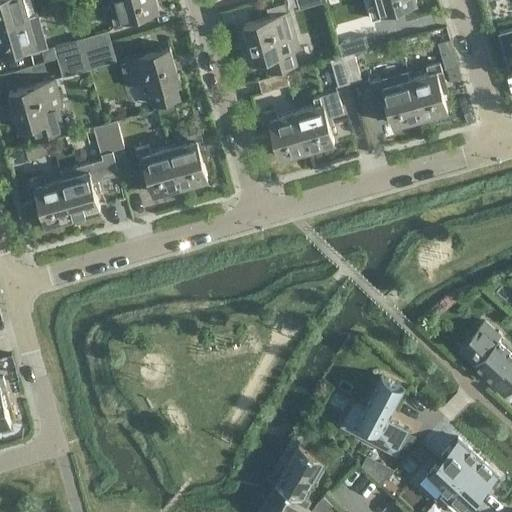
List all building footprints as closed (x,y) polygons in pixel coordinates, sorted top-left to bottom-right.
[(0,0),(0,23),(30,15),(25,0),(0,0)] [(158,0),(116,0),(120,10),(112,12),(116,25),(124,23),(123,18),(161,7),(158,0)] [(417,0),(376,0),(377,4),(370,6),(374,19),(382,16),(380,11),(418,0),(417,0)] [(300,47),(297,35),(289,11),(243,24),(254,61),(266,57),(270,71),(298,62),(294,49),(300,47)] [(30,15),(0,23),(0,52),(37,42),(38,47),(47,45),(43,32),(36,34),(30,15)] [(511,27),(500,31),(509,65),(511,63),(511,27)] [(86,49),(113,41),(109,29),(82,37),(86,49)] [(403,51),(430,43),(427,31),(400,39),(403,51)] [(355,51),(369,47),(366,35),(340,43),(343,55),(355,51)] [(84,49),(81,37),(54,45),(58,57),(84,49)] [(86,49),(91,67),(118,60),(113,41),(86,49)] [(177,83),(182,81),(172,45),(126,58),(133,83),(149,78),(156,104),(181,98),(177,83)] [(90,68),(84,49),(58,57),(63,76),(90,68)] [(355,51),(343,55),(351,82),(363,78),(355,51)] [(343,55),(332,58),(339,85),(351,82),(343,55)] [(411,77),(422,116),(449,108),(438,70),(444,69),(441,60),(428,64),(430,71),(411,77)] [(446,67),(450,81),(461,78),(458,64),(446,67)] [(263,91),(290,83),(286,71),(260,79),(263,91)] [(378,111),(386,109),(391,108),(395,123),(422,116),(411,77),(392,82),(390,75),(369,81),(378,111)] [(10,91),(21,128),(32,124),(36,136),(66,127),(59,104),(63,103),(56,78),(10,91)] [(338,90),(328,93),(315,97),(317,104),(297,110),(309,148),(336,140),(329,116),(345,111),(338,90)] [(164,120),(191,112),(187,100),(160,107),(164,120)] [(309,148),(297,110),(278,115),(276,108),(263,111),(266,120),(271,118),(282,156),(309,148)] [(118,120),(106,123),(113,150),(125,147),(118,120)] [(101,154),(113,150),(106,123),(93,127),(101,154)] [(171,146),(182,185),(209,177),(198,139),(204,138),(201,129),(188,133),(190,140),(171,146)] [(29,158),(56,150),(52,138),(26,146),(29,158)] [(182,185),(171,146),(152,151),(150,144),(137,148),(139,156),(145,155),(155,192),(182,185)] [(64,177),(75,215),(102,208),(91,170),(96,169),(94,160),(81,164),(83,171),(64,177)] [(75,215),(64,177),(44,182),(42,175),(29,179),(32,187),(37,185),(48,223),(75,215)] [(472,359),(493,378),(491,381),(505,394),(511,386),(511,368),(511,366),(511,350),(498,338),(501,335),(485,320),(469,337),(481,349),(472,359)] [(388,419),(404,387),(381,375),(365,407),(356,402),(344,425),(396,453),(409,430),(388,419)] [(0,426),(12,423),(1,385),(7,384),(4,376),(0,376),(0,426)] [(458,436),(427,470),(446,488),(447,488),(478,455),(458,436)] [(317,480),(329,460),(299,442),(276,482),(290,490),(287,494),(308,506),(312,499),(303,494),(313,478),(317,480)] [(430,451),(421,443),(415,449),(424,458),(430,451)] [(446,488),(440,495),(458,511),(462,511),(499,473),(478,455),(447,488),(446,488)] [(370,472),(380,481),(393,467),(381,461),(370,472)] [(326,511),(332,503),(323,494),(312,508),(308,506),(287,494),(276,511),(326,511)]
